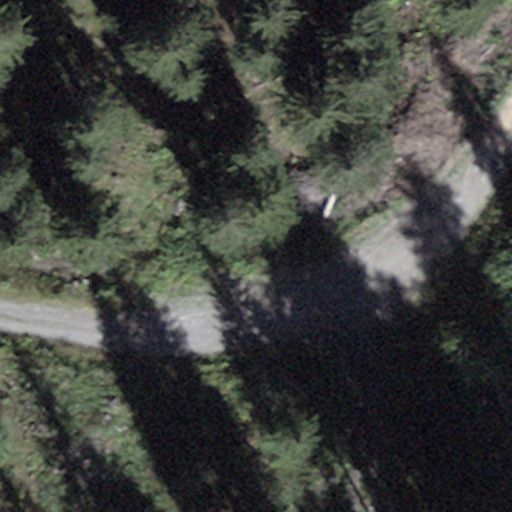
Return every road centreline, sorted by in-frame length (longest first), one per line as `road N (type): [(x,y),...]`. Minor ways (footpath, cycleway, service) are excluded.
road 1 (track): [(372,511),(369,328),(343,312),(293,307),(176,325),(0,312)]
road 2 (track): [(511,125),(440,232),(358,321)]
